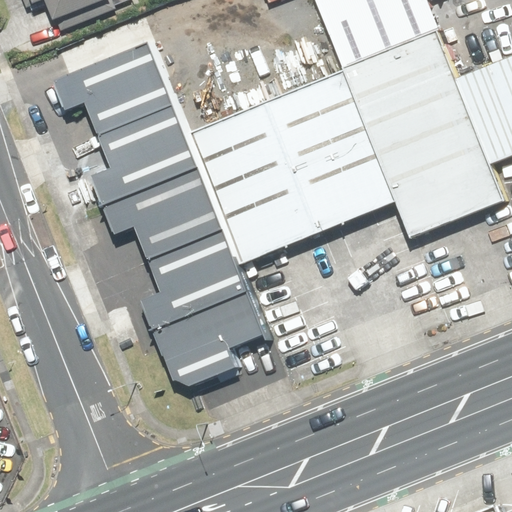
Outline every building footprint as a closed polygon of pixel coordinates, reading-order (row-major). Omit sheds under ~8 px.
[(141,5),(139,0),(33,0),(37,9),(60,0),(61,0),(70,22),(108,6),(112,16),(141,5)] [(320,0),(348,71),(442,35),(427,0),(320,0)] [(442,35),(348,71),(402,206),(416,241),(509,204),(494,167),(459,78),(442,35)] [(197,131),(162,42),(63,81),(74,110),(95,102),(121,167),(100,175),(124,235),(145,227),(170,289),(149,298),(186,393),(285,354),(250,265),(197,131)] [(511,56),(459,78),(494,167),(511,160),(511,56)] [(348,71),(197,131),(250,265),(402,206),(348,71)]
